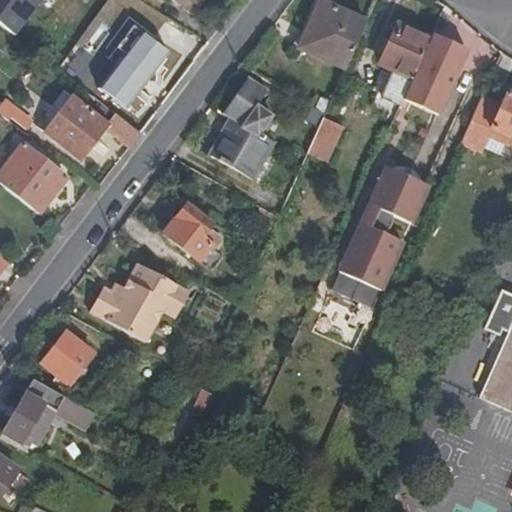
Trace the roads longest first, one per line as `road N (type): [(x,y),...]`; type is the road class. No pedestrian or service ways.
road 1 (unclassified): [(265,0),(0,342)]
road 2 (unknown): [(511,30),(426,159)]
